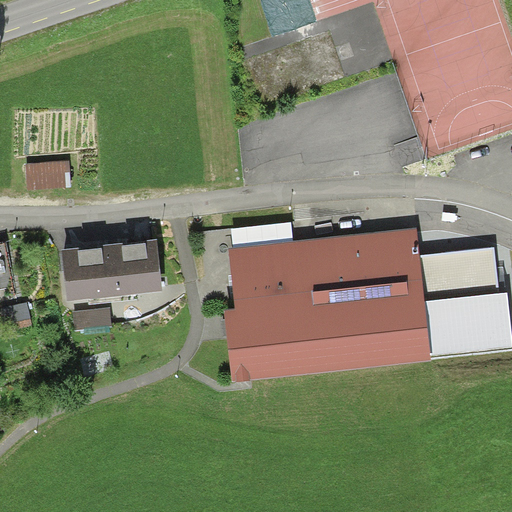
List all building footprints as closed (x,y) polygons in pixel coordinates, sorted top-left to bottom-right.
[(69,163),(27,165),(28,190),(66,188),(65,174),(70,173),(69,163)] [(157,229),(62,239),(68,292),(163,282),(157,229)] [(420,257),(418,231),(230,250),(236,311),(224,312),(231,383),(432,362),(431,356),(420,257)] [(495,249),(420,257),(431,356),(511,347),(511,333),(508,295),(501,296),(495,249)] [(28,299),(6,303),(9,319),(31,315),(28,299)] [(110,303),(73,307),(75,327),(112,323),(110,303)]
